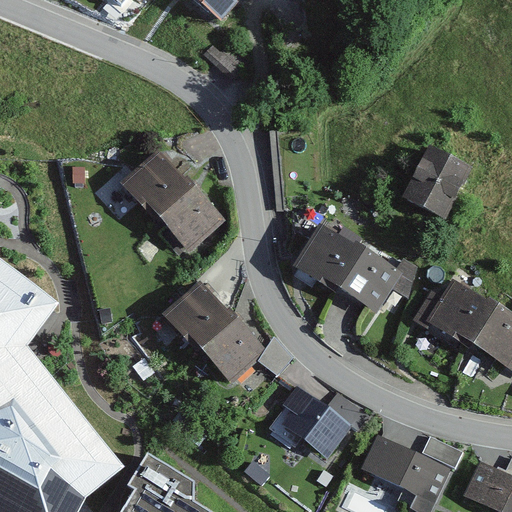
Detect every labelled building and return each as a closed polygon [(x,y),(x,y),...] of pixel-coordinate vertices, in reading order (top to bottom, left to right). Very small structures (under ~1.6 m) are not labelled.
[(131,0),(111,0),(127,8),(131,0)] [(186,0),(223,29),(245,0),(186,0)] [(429,154),(406,206),(448,225),(471,173),(429,154)] [(161,157),(124,191),(156,226),(193,191),(161,157)] [(193,191),(156,226),(188,261),(226,226),(193,191)] [(338,296),(358,254),(317,234),(297,276),(338,296)] [(379,316),(399,274),(358,254),(338,296),(379,316)] [(0,511),(202,511),(193,506),(192,488),(147,461),(134,486),(18,347),(50,306),(0,271),(0,511)] [(202,291),(167,324),(197,357),(232,324),(202,291)] [(511,324),(451,291),(444,304),(433,297),(416,327),(511,379),(511,324)] [(232,324),(197,357),(227,389),(262,356),(232,324)] [(300,394),(273,431),(329,471),(355,434),(300,394)] [(436,511),(453,474),(379,444),(365,477),(420,500),(414,511),(436,511)] [(511,511),(511,482),(479,468),(465,499),(493,511),(511,511)]
